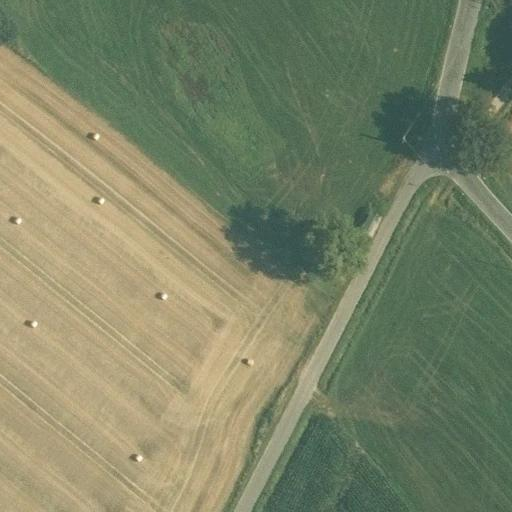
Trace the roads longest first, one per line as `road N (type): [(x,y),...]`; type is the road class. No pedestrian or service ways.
road 1 (unclassified): [(446,124),(236,511)]
road 2 (tertiary): [(473,0),(446,124)]
road 3 (tertiary): [(511,226),(455,163),(446,124)]
